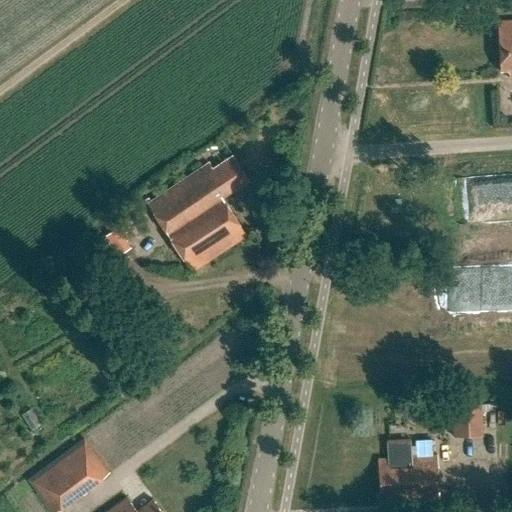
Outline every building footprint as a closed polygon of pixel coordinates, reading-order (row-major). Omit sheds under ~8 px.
[(511,19),(496,20),(499,70),(508,70),(508,78),(511,77),(511,19)] [(503,114),(497,114),(497,124),(507,123),(507,118),(503,114)] [(209,164),(147,205),(192,272),(247,235),(223,200),(249,180),(232,155),(213,168),(209,164)] [(117,229),(106,236),(111,243),(122,236),(117,229)] [(483,436),(481,404),(451,405),(453,437),(483,436)] [(85,437),(26,479),(49,511),(53,511),(60,507),(61,510),(104,479),(101,474),(108,470),(85,437)] [(384,501),(440,497),(437,454),(412,455),(411,440),(386,442),(387,458),(375,459),(377,493),(384,492),(384,501)] [(128,496),(105,511),(163,511),(153,499),(138,510),(128,496)]
